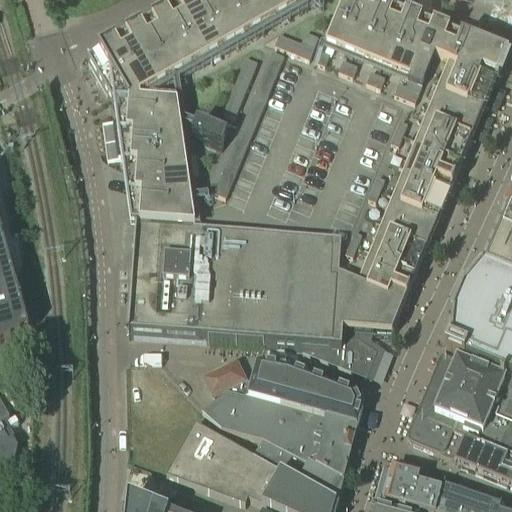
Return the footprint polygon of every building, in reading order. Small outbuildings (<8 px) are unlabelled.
[(102,0),(79,0),(87,34),(109,29),(102,0)] [(359,0),(205,0),(87,68),(114,114),(131,236),(136,236),(334,251),(332,285),(337,285),(337,287),(346,288),(342,344),(370,346),(374,340),(392,341),(439,225),(440,225),(450,201),(449,201),(484,114),(485,114),(495,90),(495,87),(498,88),(509,61),(443,34),(359,0)] [(160,3),(159,0),(104,0),(112,21),(160,3)] [(511,196),(481,270),(482,271),(511,283),(511,196)] [(0,353),(28,337),(21,313),(22,312),(22,311),(20,312),(19,308),(21,307),(20,306),(19,306),(4,252),(5,252),(4,251),(3,251),(1,243),(2,243),(2,242),(1,242),(0,236),(0,353)] [(136,236),(128,340),(236,348),(303,353),(332,356),(333,343),(342,344),(346,288),(337,287),(337,285),(332,285),(334,251),(136,236)] [(511,283),(482,271),(481,273),(480,272),(479,273),(464,292),(463,291),(451,321),(452,321),(449,346),(448,346),(445,354),(462,362),(460,367),(498,382),(500,378),(505,380),(505,379),(511,381),(511,283)] [(372,387),(384,356),(370,346),(342,344),(333,343),(332,356),(303,353),(302,359),(372,387)] [(441,359),(415,423),(465,444),(511,463),(511,381),(505,379),(505,380),(500,378),(498,382),(460,367),(441,359)] [(235,368),(204,384),(213,401),(244,385),(235,368)] [(245,387),(227,398),(272,410),(279,412),(357,433),(362,414),(360,414),(355,403),(355,402),(319,388),(319,389),(305,384),(305,383),(303,382),(303,383),(289,378),(256,372),(251,389),(245,387)] [(227,398),(202,417),(221,434),(262,446),(270,450),(342,487),(357,433),(279,412),(227,398)] [(0,409),(0,502),(6,498),(16,460),(0,432),(10,426),(0,409)] [(408,439),(408,441),(408,442),(408,443),(408,445),(409,446),(410,447),(411,448),(450,464),(455,463),(456,463),(457,462),(458,460),(465,444),(415,423),(408,439)] [(195,430),(166,482),(245,511),(248,504),(264,511),(335,511),(342,487),(270,450),(262,446),(252,462),(195,430)] [(456,463),(455,463),(457,464),(455,468),(461,471),(511,491),(511,463),(465,444),(458,460),(457,462),(456,463)] [(442,494),(419,486),(420,483),(393,476),(392,478),(389,477),(385,489),(381,502),(382,502),(380,509),(383,509),(383,511),(384,511),(437,511),(442,496),(442,494)] [(490,511),(466,503),(442,496),(437,511),(490,511)]
